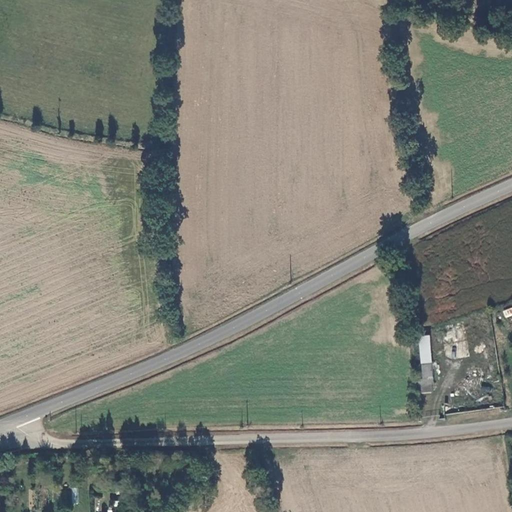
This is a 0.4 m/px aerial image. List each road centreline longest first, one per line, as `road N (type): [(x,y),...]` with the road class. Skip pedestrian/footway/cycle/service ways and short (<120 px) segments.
road 1 (tertiary): [(15,418),(213,338),(511,185)]
road 2 (unclassified): [(511,422),(417,434),(53,446),(15,418)]
